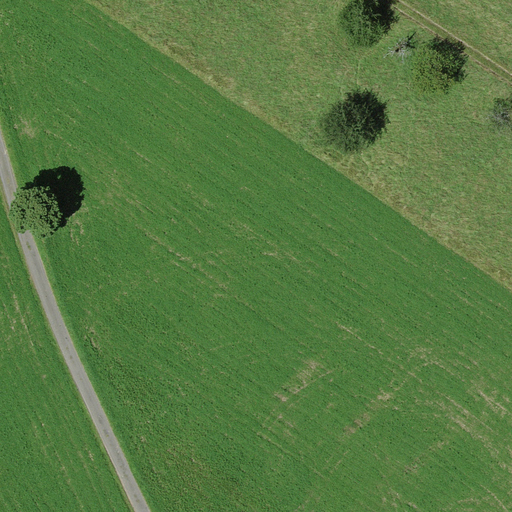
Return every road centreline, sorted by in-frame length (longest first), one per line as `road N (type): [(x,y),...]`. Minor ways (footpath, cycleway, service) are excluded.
road 1 (track): [(0,165),(54,327),(143,511)]
road 2 (track): [(511,84),(387,0)]
